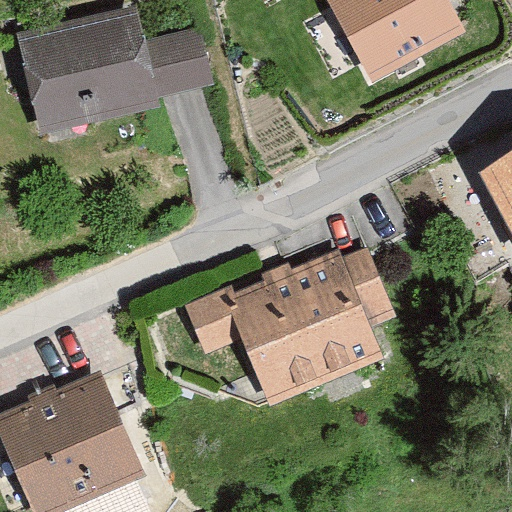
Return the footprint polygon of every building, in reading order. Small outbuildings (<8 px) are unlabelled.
[(448,0),(323,0),(373,83),(466,28),(448,0)] [(132,8),(20,40),(47,136),(160,104),(132,8)] [(511,142),(476,160),(511,230),(511,142)] [(347,238),(234,292),(280,388),(393,334),(347,238)] [(98,380),(0,418),(0,470),(13,511),(46,511),(133,481),(98,380)]
